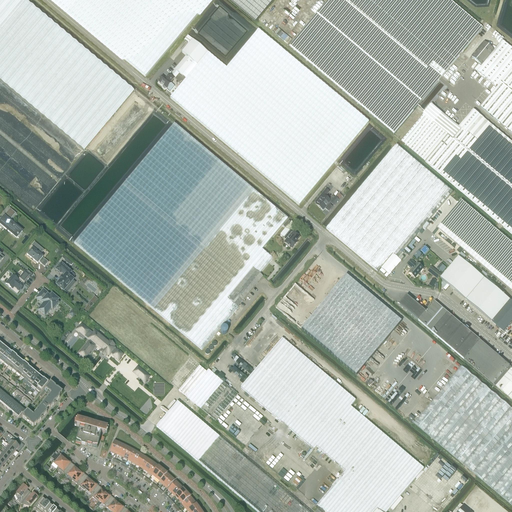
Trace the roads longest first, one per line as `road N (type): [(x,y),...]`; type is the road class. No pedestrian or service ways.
road 1 (unclassified): [(326,234),(46,0)]
road 2 (unclassified): [(511,356),(437,294),(387,285),(326,234)]
road 3 (secondary): [(225,506),(106,405)]
road 4 (unclassified): [(231,347),(326,234)]
